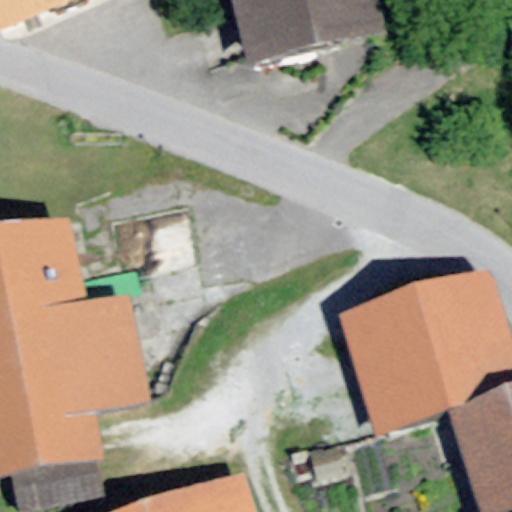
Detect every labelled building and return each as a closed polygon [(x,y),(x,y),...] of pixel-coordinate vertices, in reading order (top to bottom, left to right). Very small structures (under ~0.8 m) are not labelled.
[(0,0),(0,42),(122,0),(0,0)] [(376,0),(232,0),(250,72),(386,39),(376,0)] [(70,233),(0,246),(0,491),(102,472),(93,426),(150,415),(129,310),(87,318),(70,233)] [(416,283),(337,314),(376,436),(451,412),(483,511),(511,511),(511,331),(492,270),(416,283)] [(251,511),(244,490),(174,511),(251,511)]
